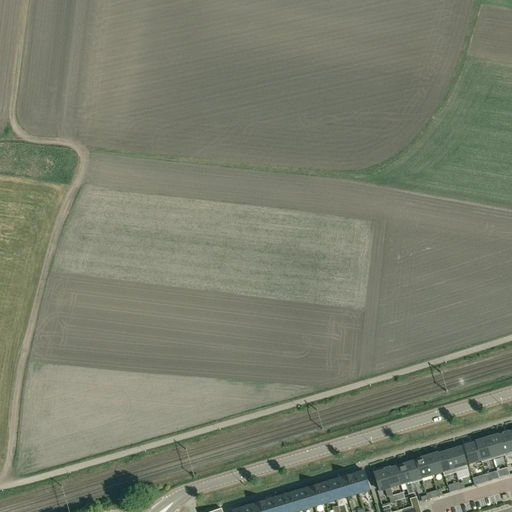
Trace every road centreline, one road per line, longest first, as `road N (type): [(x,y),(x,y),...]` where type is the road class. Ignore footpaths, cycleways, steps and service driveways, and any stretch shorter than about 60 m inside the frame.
road 1 (track): [(4,487),(32,319),(85,159),(71,144),(22,138),(14,126),(25,0)]
road 2 (secondary): [(159,511),(185,494),(511,393)]
